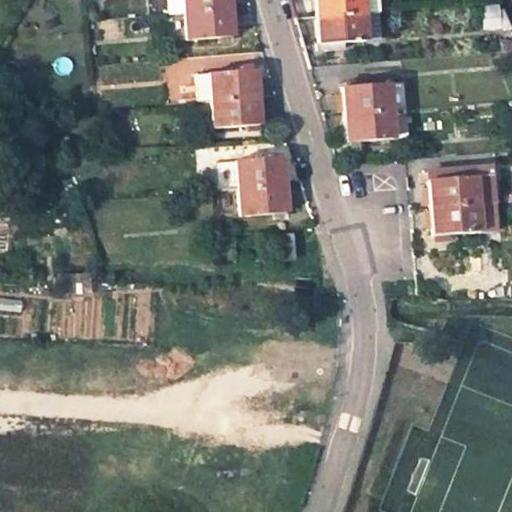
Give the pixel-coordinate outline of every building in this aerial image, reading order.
[(166,0),(167,14),(227,9),(226,0),(166,0)] [(309,0),(311,16),(356,13),(368,12),(372,12),(371,0),(309,0)] [(229,37),(227,9),(167,14),(169,42),(229,37)] [(368,12),(356,13),(311,16),(313,43),(370,39),(368,12)] [(253,100),(251,72),(194,76),(196,104),(253,100)] [(339,114),(401,110),(399,81),(337,86),(339,114)] [(255,128),(253,100),(196,104),(198,131),(255,128)] [(401,110),(339,114),(342,141),(403,137),(401,110)] [(279,187),(277,159),(220,164),(222,191),(226,191),(279,187)] [(425,173),(428,209),(489,204),(486,168),(425,173)] [(279,187),(226,191),(228,218),(281,215),(279,187)] [(489,204),(428,209),(430,236),(490,231),(489,204)] [(295,234),(279,235),(281,259),(297,258),(295,234)]
